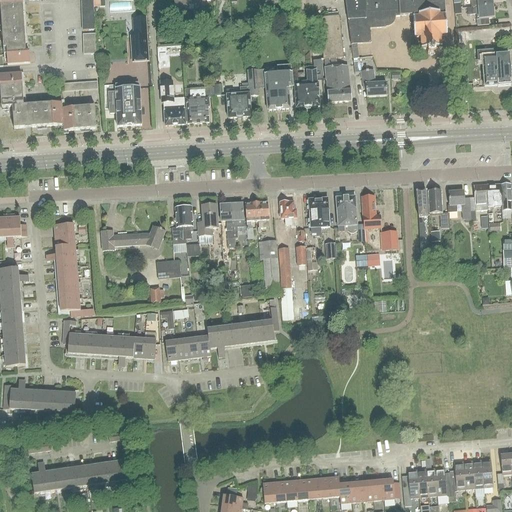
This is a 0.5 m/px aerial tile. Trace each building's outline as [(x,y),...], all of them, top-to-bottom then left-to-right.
[(30,64),(29,59),(29,53),(16,54),(15,48),(26,48),(22,0),(0,0),(0,3),(3,50),(6,49),(7,66),(30,64)] [(194,5),(193,0),(173,0),(174,6),(174,13),(189,12),(189,10),(191,10),(191,5),(194,5)] [(428,50),(428,55),(439,54),(439,49),(442,49),(441,37),(447,36),(444,0),(345,0),(347,21),(351,46),(352,46),(371,44),(369,30),(385,29),(385,27),(387,27),(389,26),(390,25),(393,22),(393,21),(394,19),(394,18),(414,16),(414,18),(413,18),(415,39),(420,38),(421,51),(428,50)] [(493,6),(492,0),(476,0),(477,2),(471,3),(471,8),(493,6)] [(494,19),(493,6),(471,8),(467,9),(468,16),(472,16),(476,15),(476,21),(488,20),(494,19)] [(327,14),(327,18),(318,19),(323,61),(344,59),(339,17),(335,17),(335,13),(327,14)] [(134,38),(131,38),(132,63),(148,62),(145,19),(133,20),(134,38)] [(182,47),(157,49),(158,69),(170,69),(169,58),(183,57),(182,47)] [(482,62),(484,88),(497,87),(497,88),(511,87),(509,56),(493,57),(493,51),(477,53),(478,62),(482,62)] [(322,81),(320,53),(312,53),(314,71),(316,71),(317,81),(322,81)] [(360,61),(353,62),(355,74),(361,73),(360,61)] [(256,71),(258,90),(266,89),(267,112),(290,110),(289,88),(293,88),(291,66),(277,67),(277,75),(265,76),(265,70),(256,71)] [(325,69),(326,87),(328,105),(351,103),(348,67),(325,69)] [(247,72),(248,84),(242,85),(242,89),(240,89),(241,95),(234,96),(234,91),(226,91),(226,96),(228,120),(251,118),(250,98),(258,98),(258,90),(256,71),(247,72)] [(317,85),(317,81),(316,71),(314,71),(306,72),(307,83),(301,83),(301,86),(294,87),(296,110),(306,109),(314,108),(320,108),(319,101),(319,92),(318,85),(317,85)] [(373,71),(361,73),(363,91),(366,91),(366,98),(387,97),(386,84),(375,85),(373,71)] [(0,87),(1,109),(12,108),(14,130),(25,129),(25,126),(30,125),(30,129),(63,126),(63,132),(96,130),(95,108),(62,110),(62,104),(29,106),(30,117),(24,117),(21,74),(0,75),(0,87)] [(184,100),(178,100),(173,100),(172,83),(160,84),(161,104),(164,104),(164,108),(163,108),(165,127),(185,126),(184,100)] [(110,115),(116,115),(117,128),(141,127),(140,89),(115,90),(115,94),(109,95),(110,115)] [(209,109),(209,99),(211,99),(210,89),(204,89),(204,98),(190,99),(190,90),(185,90),(187,126),(209,124),(208,109),(209,109)] [(500,186),(501,207),(502,211),(511,211),(510,185),(500,186)] [(486,186),(473,187),(474,200),(469,200),(470,213),(471,221),(475,221),(475,213),(488,212),(487,207),(486,186)] [(500,186),(486,186),(487,207),(495,207),(501,207),(500,186)] [(463,192),(449,193),(449,206),(447,206),(448,214),(457,213),(457,208),(460,208),(461,213),(461,214),(462,214),(462,221),(465,221),(471,221),(470,213),(469,200),(464,201),(463,192)] [(420,239),(426,238),(426,234),(425,234),(424,219),(428,219),(426,193),(416,194),(417,207),(418,207),(419,218),(418,218),(420,239)] [(429,215),(440,214),(442,214),(441,193),(428,193),(429,215)] [(364,226),(364,230),(381,229),(380,217),(375,217),(374,198),(373,198),(372,197),(369,197),(368,198),(362,199),(364,226)] [(354,234),(357,232),(357,227),(355,198),(336,199),(338,229),(339,233),(344,233),(344,228),(347,228),(347,233),(350,235),(354,234)] [(320,229),(318,200),(308,201),(310,230),(320,229)] [(328,200),(318,200),(320,229),(330,229),(328,200)] [(268,203),(253,204),(245,205),(246,224),(247,230),(246,230),(247,241),(254,240),(253,230),(251,230),(251,223),(258,223),(259,229),(258,229),(258,234),(261,234),(261,230),(270,229),(268,203)] [(280,219),(280,221),(285,220),(285,228),(291,228),(291,230),(294,230),(294,227),(297,227),(296,211),(294,211),(294,203),(287,204),(286,203),(282,203),(281,204),(279,204),(280,214),(279,216),(279,218),(280,219)] [(231,206),(233,240),(238,240),(237,228),(244,228),(243,205),(231,206)] [(233,240),(231,206),(220,207),(221,223),(226,223),(227,240),(233,240)] [(198,238),(212,237),(212,230),(218,230),(217,207),(202,208),(202,224),(198,224),(198,238)] [(191,208),(183,209),(186,241),(191,241),(191,233),(193,233),(193,228),(192,223),(193,221),(193,219),(192,218),(191,208)] [(186,245),(186,241),(183,209),(175,209),(175,219),(175,220),(175,223),(176,224),(176,229),(172,229),(173,246),(186,245)] [(448,214),(440,215),(440,230),(449,230),(448,214)] [(21,231),(20,227),(20,219),(0,220),(0,239),(21,239),(21,238),(21,234),(21,231)] [(74,236),(74,233),(73,225),(54,227),(55,238),(74,236)] [(500,225),(490,225),(490,233),(500,232),(500,225)] [(114,252),(113,248),(144,246),(158,251),(165,232),(153,228),(150,235),(113,237),(112,232),(101,232),(102,253),(114,252)] [(397,233),(381,234),(381,235),(383,235),(384,252),(398,251),(397,241),(397,233)] [(439,233),(431,233),(431,243),(440,243),(439,233)] [(75,247),(74,236),(55,238),(55,249),(75,247)] [(280,298),(277,247),(276,242),(258,244),(260,262),(263,262),(266,299),(280,298)] [(511,243),(503,244),(503,252),(503,254),(511,253),(511,243)] [(335,245),(325,245),(326,261),(337,260),(335,245)] [(55,249),(57,265),(61,314),(70,313),(74,313),(78,312),(80,312),(75,247),(55,249)] [(306,267),(305,248),(296,249),(297,267),(306,267)] [(305,248),(306,267),(307,267),(307,265),(317,265),(316,249),(305,249),(305,248)] [(278,250),(281,290),(283,322),(294,322),(289,250),(278,250)] [(511,253),(503,254),(504,271),(511,270),(511,253)] [(368,267),(367,256),(357,257),(358,268),(368,267)] [(379,256),(367,256),(368,267),(368,268),(380,267),(379,256)] [(156,264),(158,282),(181,279),(179,262),(156,264)] [(0,294),(5,358),(6,369),(25,367),(19,286),(18,270),(14,270),(10,270),(6,271),(2,271),(0,270),(0,294)] [(251,286),(241,288),(242,299),(252,298),(251,286)] [(149,289),(151,307),(162,306),(161,301),(165,300),(164,291),(160,291),(160,288),(149,289)] [(231,301),(239,300),(238,290),(230,291),(231,301)] [(202,294),(194,295),(194,303),(203,302),(202,294)] [(453,321),(467,320),(465,297),(415,299),(416,324),(437,323),(437,316),(453,315),(453,321)] [(182,311),(173,312),(174,321),(183,320),(182,311)] [(175,330),(173,312),(160,314),(161,320),(166,319),(168,331),(175,330)] [(439,333),(415,335),(421,415),(434,414),(435,427),(496,423),(495,411),(505,411),(502,365),(511,365),(511,359),(511,358),(511,314),(489,317),(491,340),(474,341),(477,372),(447,374),(446,360),(441,360),(439,333)] [(273,329),(272,325),(272,323),(207,331),(208,338),(209,344),(210,350),(274,342),(273,333),(273,329)] [(134,340),(123,339),(69,336),(69,338),(69,342),(68,346),(68,355),(117,359),(133,360),(134,340)] [(210,350),(209,344),(208,338),(198,340),(200,359),(211,357),(210,350)] [(134,340),(133,360),(144,360),(145,341),(134,340)] [(198,340),(187,341),(189,360),(200,359),(198,340)] [(145,341),(144,360),(154,361),(156,341),(145,341)] [(187,341),(176,342),(179,362),(189,360),(187,341)] [(168,363),(179,362),(176,342),(165,344),(168,363)] [(9,411),(15,411),(74,415),(76,395),(10,391),(10,395),(10,399),(10,403),(9,407),(9,411)] [(502,476),(511,475),(510,456),(501,457),(501,456),(500,456),(502,475),(502,477),(503,477),(502,476)] [(481,462),(484,490),(492,489),(493,489),(490,461),(490,462),(481,462)] [(34,496),(45,494),(131,481),(128,462),(31,476),(34,496)] [(472,463),(475,490),(484,490),(481,462),(472,463)] [(463,464),(466,491),(475,490),(472,463),(463,464)] [(451,489),(452,504),(456,503),(455,498),(455,493),(456,493),(457,493),(457,492),(466,491),(463,464),(454,465),(454,464),(455,473),(449,473),(451,489)] [(435,471),(437,498),(446,497),(448,499),(448,504),(452,504),(451,489),(446,489),(444,469),(443,469),(444,470),(435,471)] [(417,472),(419,499),(428,498),(426,471),(417,472)] [(426,471),(428,498),(437,498),(435,471),(426,471)] [(419,499),(417,472),(408,473),(408,472),(407,472),(409,489),(403,489),(404,508),(411,508),(410,500),(419,499)] [(340,499),(339,486),(339,479),(327,480),(329,499),(340,499)] [(319,500),(329,499),(327,480),(317,481),(319,500)] [(297,502),(308,501),(306,481),(295,482),(297,502)] [(308,501),(319,500),(317,481),(306,481),(308,501)] [(382,482),(384,502),(395,501),(393,481),(382,482)] [(286,503),(297,502),(295,482),(284,483),(286,503)] [(382,482),(371,483),(373,503),(384,502),(382,482)] [(276,504),(286,503),(284,483),(274,484),(276,504)] [(373,503),(371,483),(360,484),(362,504),(373,503)] [(264,505),(276,504),(274,484),(263,485),(264,505)] [(360,484),(350,485),(351,505),(362,504),(360,484)] [(350,485),(339,486),(340,499),(340,506),(351,505),(350,485)] [(256,494),(248,493),(247,501),(255,503),(256,494)] [(223,497),(222,508),(242,510),(242,504),(243,499),(223,497)] [(494,506),(486,507),(486,511),(500,511),(500,501),(493,501),(494,506)]
